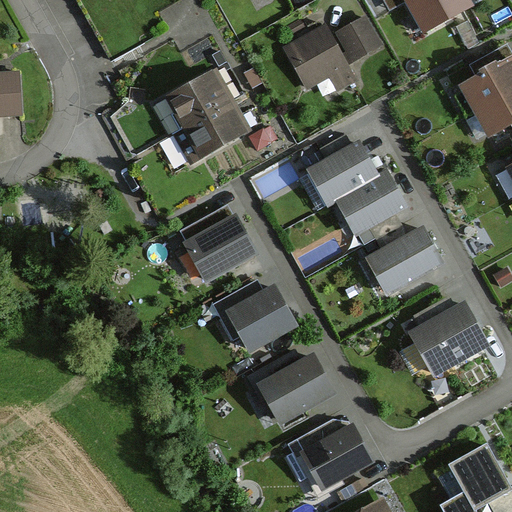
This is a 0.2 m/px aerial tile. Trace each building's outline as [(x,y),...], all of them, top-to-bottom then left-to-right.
[(472,8),(467,0),(400,0),(420,36),(472,8)] [(367,17),(330,37),(349,69),(385,49),(367,17)] [(330,37),(325,25),(280,48),(311,107),(356,84),(349,69),(330,37)] [(511,94),(511,64),(465,89),(478,113),(511,94)] [(0,122),(23,121),(19,71),(0,72),(0,122)] [(234,104),(218,73),(158,104),(174,135),(234,104)] [(511,124),(511,94),(478,113),(491,136),(511,124)] [(251,135),(234,104),(174,135),(191,167),(251,135)] [(320,209),(331,203),(378,178),(360,143),(301,174),(320,209)] [(408,217),(385,174),(378,178),(331,203),(354,246),(408,217)] [(235,221),(188,247),(208,284),(255,258),(235,221)] [(442,274),(419,231),(365,260),(387,303),(442,274)] [(294,328),(271,285),(217,314),(239,356),(294,328)] [(485,347),(463,304),(408,333),(431,376),(485,347)] [(329,398),(306,356),(252,385),(275,427),(329,398)] [(371,467),(348,425),(293,454),(316,496),(371,467)] [(511,511),(511,490),(487,447),(432,478),(451,511),(473,511),(485,505),(489,511),(511,511)]
